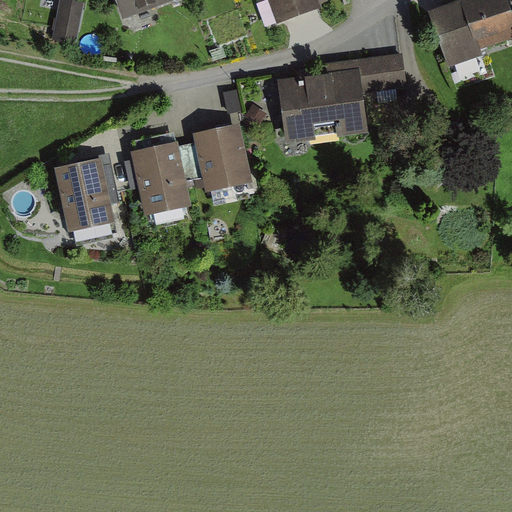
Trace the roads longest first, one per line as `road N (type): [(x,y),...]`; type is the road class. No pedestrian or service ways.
road 1 (track): [(0,55),(158,85),(317,48),(353,28),(377,0)]
road 2 (track): [(0,99),(158,85)]
